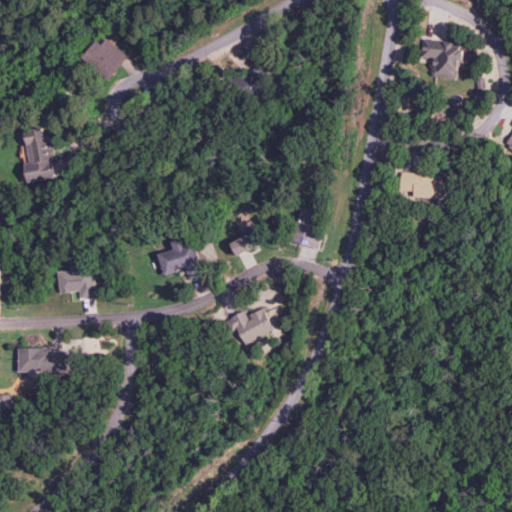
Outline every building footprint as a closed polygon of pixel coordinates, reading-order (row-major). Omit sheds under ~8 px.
[(108,80),(128,55),(103,34),(83,59),(108,80)] [(458,77),(459,59),(467,60),(467,51),(461,50),(461,40),(424,38),(423,56),(433,56),(432,76),(458,77)] [(238,73),(244,98),(273,91),(267,66),(238,73)] [(28,181),(55,177),(52,160),(57,159),(52,131),(44,132),(43,126),(25,129),(30,162),(25,162),(28,181)] [(325,212),(303,206),(293,241),(315,247),(325,212)] [(231,240),(237,255),(264,244),(258,230),(231,240)] [(164,274),(186,268),(189,278),(204,274),(193,235),(171,241),(174,248),(158,253),(164,274)] [(60,292),(80,291),(80,297),(96,296),(95,261),(72,261),(72,269),(59,270),(60,292)] [(275,330),(264,307),(248,315),(246,310),(227,319),(240,347),(275,330)] [(19,347),(20,372),(68,371),(67,350),(54,350),(54,347),(19,347)]
